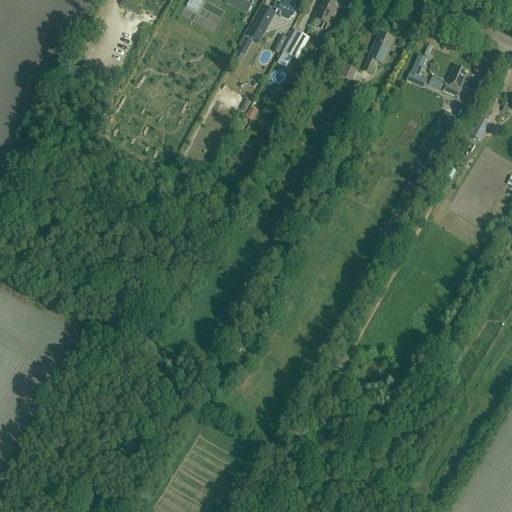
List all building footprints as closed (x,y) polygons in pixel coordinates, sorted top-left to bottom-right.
[(123,0),(121,6),(139,14),(141,9),(123,0)] [(297,0),(279,0),(276,8),(283,12),(281,15),(282,17),(288,20),(290,20),(292,16),(294,17),(301,2),(297,0)] [(329,32),(339,9),(336,7),(337,3),(330,0),(324,0),(319,12),(318,12),(315,19),(326,24),(323,29),(329,32)] [(260,45),(277,14),(264,7),(247,38),(260,45)] [(298,62),(310,39),(296,31),(283,54),(298,62)] [(383,66),(395,40),(380,34),(363,71),(371,75),(376,62),(383,66)] [(432,88),(425,84),(432,68),(424,64),(417,81),(416,80),(412,89),(428,96),(432,88)] [(344,66),(340,77),(351,82),(356,71),(344,66)] [(469,89),(469,90),(475,92),(478,85),(467,80),(469,76),(465,74),(466,72),(454,67),(443,92),(458,99),(464,87),(469,89)] [(442,88),(444,82),(434,77),(431,83),(442,88)] [(253,122),(259,112),(251,108),(245,118),(253,122)] [(452,135),(456,128),(445,122),(442,130),(452,135)] [(476,127),(471,137),(479,141),(484,131),(476,127)] [(433,166),(443,148),(431,141),(421,159),(433,166)]
